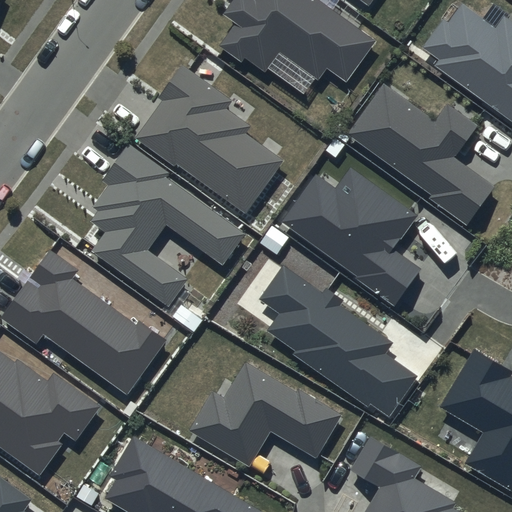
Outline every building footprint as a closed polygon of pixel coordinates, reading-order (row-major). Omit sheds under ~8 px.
[(234,0),(223,16),(233,23),(217,45),(241,62),(244,57),(265,72),(280,51),(320,80),(327,69),(348,84),(379,41),(322,0),(234,0)] [(511,19),(505,16),(496,27),(463,3),(450,22),(446,19),(424,48),(440,60),(436,66),(511,120),(511,19)] [(235,101),(182,63),(157,98),(162,101),(135,138),(174,167),(177,163),(245,211),(281,161),(244,134),(250,126),(228,110),(235,101)] [(477,125),(449,105),(437,122),(385,84),(348,135),(432,195),(430,198),(468,225),(495,187),(454,157),(477,125)] [(170,173),(129,144),(103,180),(109,184),(92,208),(96,211),(89,221),(105,232),(92,251),(170,306),(189,279),(148,249),(165,224),(222,265),(244,234),(166,178),(170,173)] [(420,216),(352,166),(336,188),(318,175),(284,222),(395,304),(422,269),(396,250),(420,216)] [(79,270),(51,250),(2,317),(36,342),(43,333),(126,394),(166,339),(139,319),(135,324),(72,279),(79,270)] [(339,305),(343,299),(325,287),(322,292),(283,264),(258,299),(278,314),(267,330),(296,351),(293,354),(367,407),(370,403),(389,417),(417,377),(383,353),(390,342),(339,305)] [(15,361),(0,350),(0,446),(40,474),(61,445),(56,441),(63,431),(77,441),(102,406),(53,371),(47,379),(17,357),(15,361)] [(511,373),(511,371),(475,350),(441,407),(485,433),(466,465),(511,492),(511,491),(511,377),(510,377),(511,373)] [(296,392),(245,362),(224,397),(213,391),(189,431),(249,467),(270,432),(316,458),(342,415),(298,389),(296,392)] [(261,511),(132,434),(108,475),(116,480),(105,498),(127,511),(261,511)] [(420,467),(371,437),(352,470),(380,487),(364,511),(460,511),(452,507),(455,503),(413,478),(420,467)] [(31,500),(0,478),(0,511),(25,511),(23,510),(31,500)]
